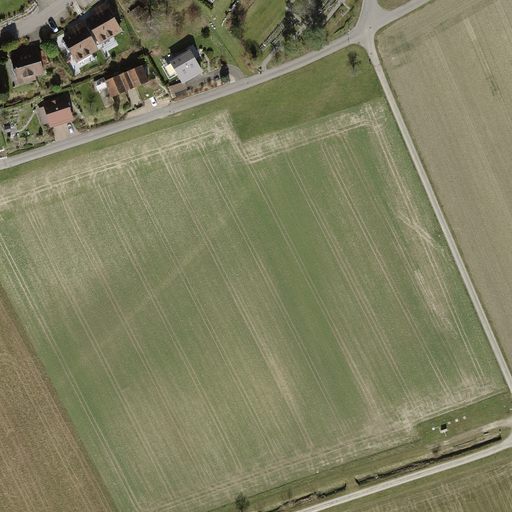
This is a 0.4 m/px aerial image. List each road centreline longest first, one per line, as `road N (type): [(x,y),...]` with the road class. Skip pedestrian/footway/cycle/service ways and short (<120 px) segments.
road 1 (residential): [(0,165),(297,64),(369,29)]
road 2 (track): [(511,386),(369,29)]
road 3 (track): [(233,511),(511,416)]
road 4 (track): [(298,511),(511,440)]
